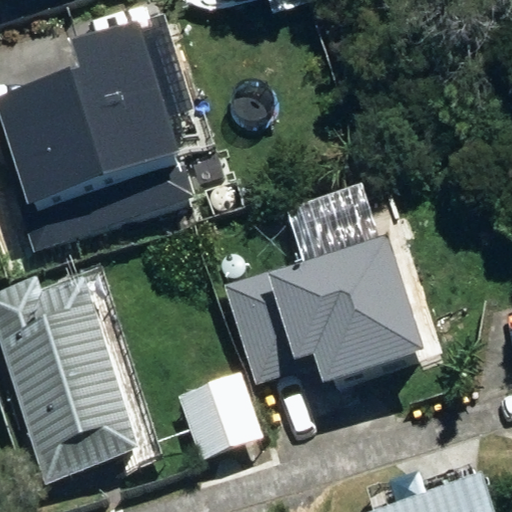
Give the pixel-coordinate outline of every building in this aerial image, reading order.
[(11,0),(17,16),(65,0),(11,0)] [(145,43),(73,65),(81,90),(1,114),(45,254),(196,206),(145,43)] [(328,399),(430,365),(388,241),(225,296),(257,392),(319,371),(328,399)] [(4,314),(56,495),(156,467),(110,301),(64,315),(59,298),(4,314)] [(195,412),(213,470),(277,450),(260,392),(195,412)] [(460,511),(511,511),(507,497),(460,511)]
